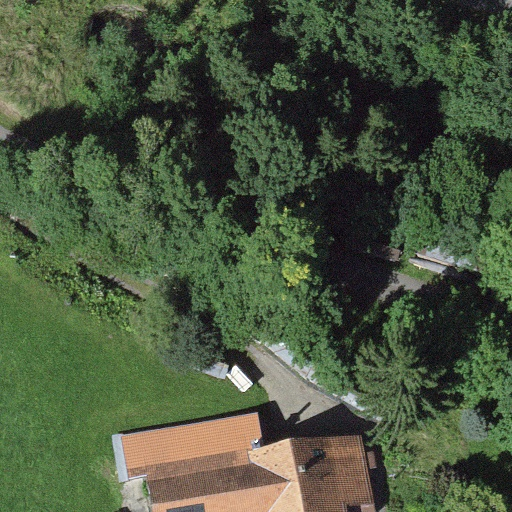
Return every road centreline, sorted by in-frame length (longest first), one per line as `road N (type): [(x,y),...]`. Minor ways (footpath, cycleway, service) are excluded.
road 1 (unclassified): [(0,147),(511,339)]
road 2 (track): [(0,209),(204,325),(312,416)]
